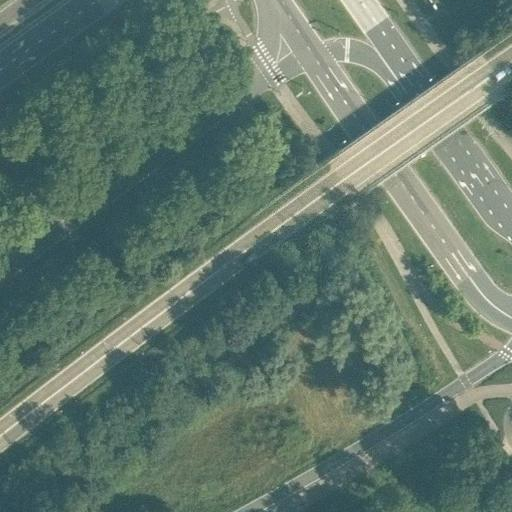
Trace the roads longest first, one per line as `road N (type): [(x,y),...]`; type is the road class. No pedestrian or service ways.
road 1 (secondary): [(326,194),(0,435)]
road 2 (secondary): [(313,54),(171,143),(0,279)]
road 3 (secondary): [(313,54),(483,298),(511,320)]
road 4 (secondary): [(245,511),(511,352)]
road 5 (secondary): [(326,194),(511,62)]
road 6 (secondary): [(511,216),(409,73)]
road 7 (secondary): [(0,71),(101,0)]
